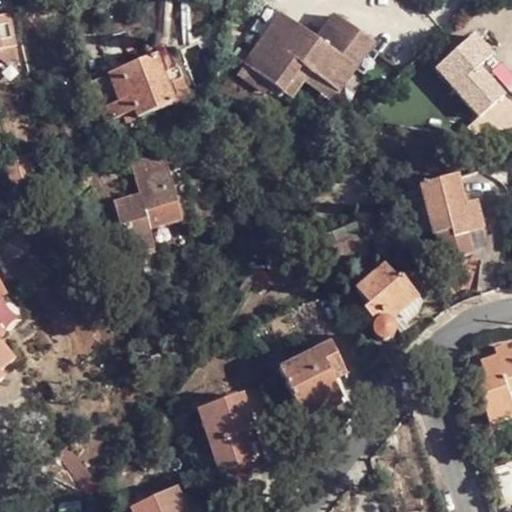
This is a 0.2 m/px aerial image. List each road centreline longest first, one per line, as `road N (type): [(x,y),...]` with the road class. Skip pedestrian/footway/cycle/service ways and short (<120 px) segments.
road 1 (residential): [(419,362),(300,511)]
road 2 (residential): [(469,511),(419,362)]
